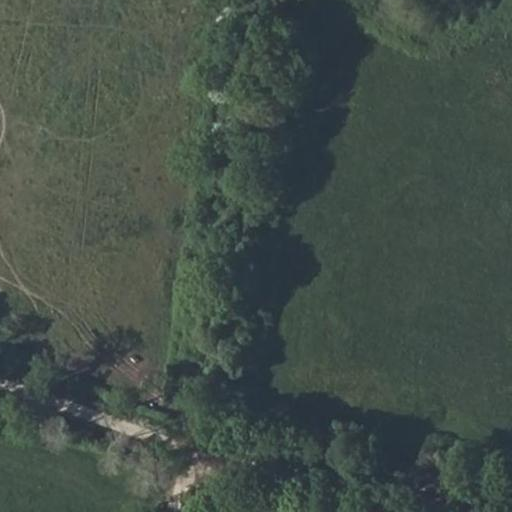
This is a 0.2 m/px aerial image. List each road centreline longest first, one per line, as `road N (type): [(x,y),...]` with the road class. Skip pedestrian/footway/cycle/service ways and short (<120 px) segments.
road 1 (track): [(511,499),(182,447),(0,380)]
road 2 (track): [(172,511),(276,0)]
